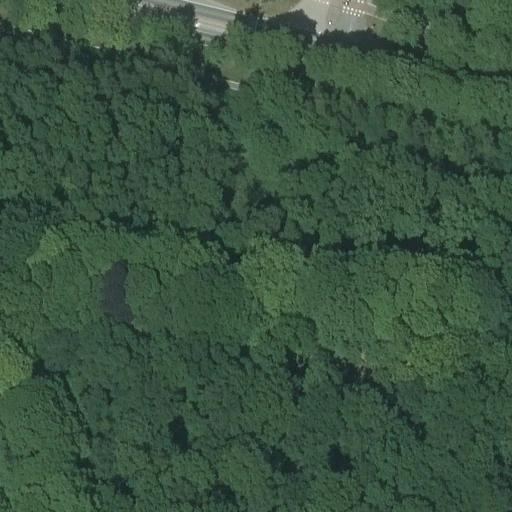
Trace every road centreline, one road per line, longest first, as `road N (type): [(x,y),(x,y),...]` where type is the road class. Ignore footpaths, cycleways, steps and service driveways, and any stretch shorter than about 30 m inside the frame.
road 1 (primary): [(321,54),(90,0)]
road 2 (primary): [(511,98),(321,54)]
